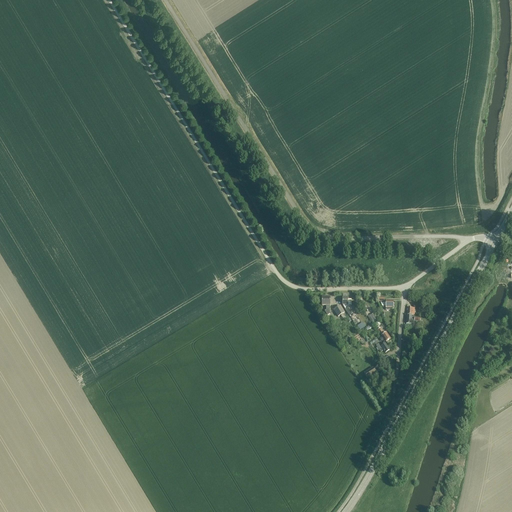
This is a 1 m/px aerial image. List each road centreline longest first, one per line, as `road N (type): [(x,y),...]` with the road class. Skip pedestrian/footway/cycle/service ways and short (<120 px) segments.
road 1 (unclassified): [(468,240),(318,233),(165,0)]
road 2 (unclassified): [(306,289),(278,276),(108,0)]
road 3 (tertiary): [(345,511),(494,241)]
